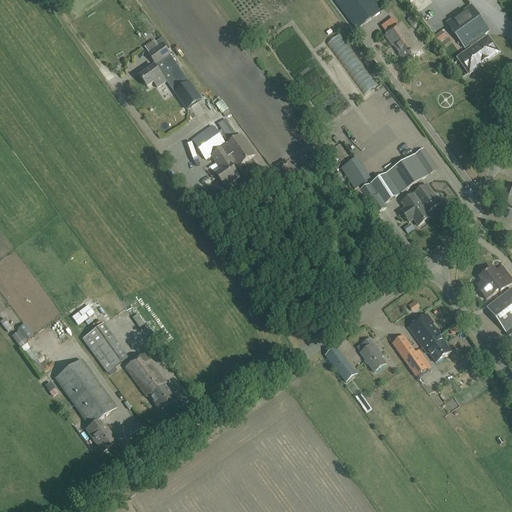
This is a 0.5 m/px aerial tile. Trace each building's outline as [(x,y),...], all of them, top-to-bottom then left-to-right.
[(333,0),(356,30),(381,12),(372,0),(333,0)] [(472,48),(457,59),(469,76),(498,55),(484,35),(490,31),(471,6),(447,24),(465,49),(470,45),(472,48)] [(406,64),(421,52),(401,25),(385,37),(406,64)] [(341,34),(327,45),(364,95),(379,84),(341,34)] [(145,51),(156,67),(140,77),(147,88),(154,83),(157,88),(165,83),(162,78),(168,74),(171,75),(181,89),(174,93),(188,113),(203,103),(159,41),(145,51)] [(386,96),(371,104),(384,127),(402,117),(397,108),(394,110),(386,96)] [(214,102),(222,115),(228,111),(219,99),(214,102)] [(218,125),(230,143),(227,146),(241,166),(255,156),(241,136),(237,138),(225,120),(223,121),(218,125)] [(212,127),(192,141),(206,161),(212,157),(221,171),(216,174),(226,188),(240,178),(234,170),(241,166),(227,146),(225,146),(212,127)] [(331,148),(343,166),(352,161),(340,143),(331,148)] [(424,150),(360,191),(376,216),(387,209),(384,205),(437,170),(424,150)] [(357,160),(342,170),(355,190),(370,180),(357,160)] [(511,207),(511,185),(508,184),(501,204),(511,207)] [(426,213),(430,219),(431,218),(428,213),(440,204),(428,186),(414,196),(417,200),(426,213)] [(419,227),(430,219),(426,213),(417,200),(414,196),(402,204),(405,209),(402,212),(410,223),(414,220),(419,227)] [(511,284),(511,279),(503,267),(496,273),(493,268),(486,273),(500,291),(506,286),(507,288),(511,284)] [(487,301),(493,296),(500,291),(486,273),(480,278),(483,283),(477,288),(487,301)] [(511,289),(487,308),(511,340),(511,289)] [(118,299),(112,303),(117,310),(123,306),(118,299)] [(435,325),(428,315),(409,329),(422,348),(442,335),(438,329),(436,329),(434,326),(435,325)] [(107,373),(120,364),(128,359),(103,324),(83,340),(89,349),(107,373)] [(24,340),(30,335),(24,326),(18,331),(24,340)] [(21,349),(27,344),(18,332),(11,337),(21,349)] [(436,364),(451,353),(440,336),(442,335),(422,348),(427,355),(429,353),(436,364)] [(415,353),(404,337),(393,345),(404,361),(415,353)] [(374,373),(386,365),(381,358),(383,357),(371,340),(363,345),(366,350),(361,354),(374,373)] [(214,348),(203,354),(207,361),(218,356),(214,348)] [(346,383),(357,375),(337,350),(326,357),(346,383)] [(28,352),(24,356),(31,364),(35,360),(28,352)] [(404,361),(417,379),(428,370),(415,353),(404,361)] [(174,400),(164,385),(166,384),(144,354),(125,368),(146,398),(149,396),(159,411),(174,400)] [(102,428),(98,422),(116,409),(81,360),(54,379),(89,428),(86,430),(102,453),(115,443),(108,433),(109,432),(105,426),(102,428)] [(31,368),(37,378),(43,375),(37,365),(31,368)] [(45,386),(50,392),(55,389),(50,383),(45,386)]
